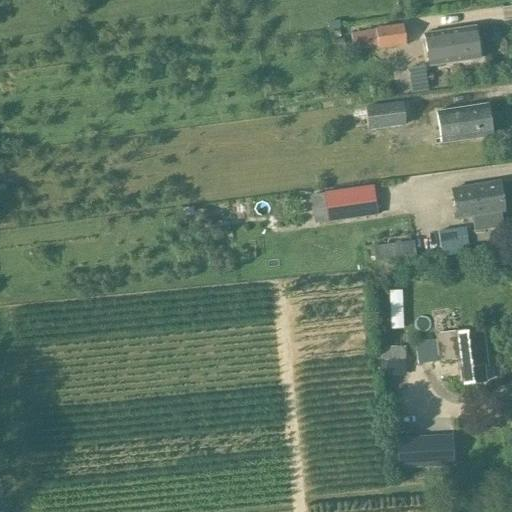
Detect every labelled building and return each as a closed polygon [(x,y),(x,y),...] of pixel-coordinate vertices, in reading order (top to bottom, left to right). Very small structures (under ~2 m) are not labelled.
[(340,20),(328,22),(329,29),(341,27),(340,20)] [(378,50),(407,46),(403,24),(374,28),(378,50)] [(429,67),(440,65),(480,59),(475,27),(424,35),(429,67)] [(334,40),(335,49),(345,48),(343,39),(334,40)] [(429,92),(424,66),(408,68),(411,95),(429,92)] [(402,104),(362,109),(365,129),(404,124),(402,104)] [(435,112),(441,144),(492,136),(487,104),(435,112)] [(497,218),(500,212),(504,211),(500,182),(451,190),(456,219),(486,214),(491,219),(497,218)] [(373,186),(324,193),(328,222),(377,215),(373,186)] [(207,209),(197,210),(198,224),(208,223),(207,209)] [(468,248),(465,228),(449,230),(452,250),(468,248)] [(413,241),(373,246),(375,261),(415,256),(413,241)] [(416,365),(440,362),(459,360),(462,385),(486,382),(484,366),(487,366),(482,329),(436,335),(436,337),(413,340),(416,365)] [(404,349),(375,351),(376,366),(405,364),(404,349)] [(448,465),(447,434),(386,437),(388,468),(448,465)]
